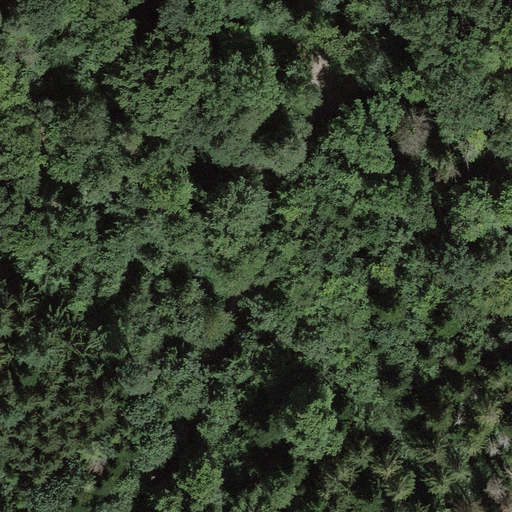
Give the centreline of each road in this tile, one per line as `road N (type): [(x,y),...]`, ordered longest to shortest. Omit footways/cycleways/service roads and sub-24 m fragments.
road 1 (track): [(330,0),(303,127),(230,326),(129,511)]
road 2 (track): [(316,63),(416,234),(511,293)]
